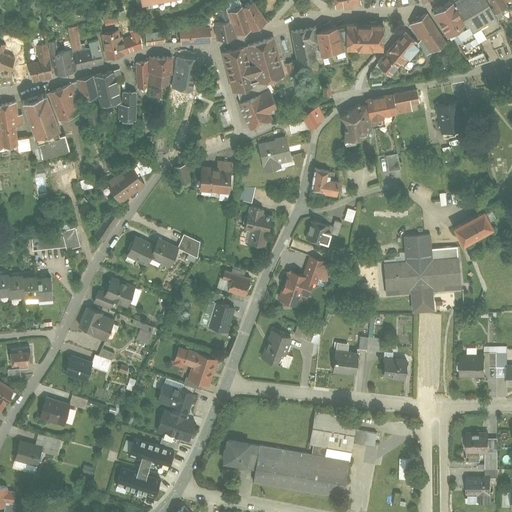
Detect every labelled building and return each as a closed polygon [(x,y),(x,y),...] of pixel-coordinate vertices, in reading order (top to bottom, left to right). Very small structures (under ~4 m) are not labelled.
[(252,0),(244,0),(239,4),(250,26),(264,17),(252,0)] [(463,20),(452,0),(442,0),(430,6),(443,31),(453,26),(463,20)] [(493,10),(487,0),(452,0),(463,20),(466,19),(468,24),(493,10)] [(234,32),(250,26),(239,4),(225,9),(228,16),(230,21),(234,32)] [(426,9),(407,21),(424,50),(427,49),(443,39),(426,9)] [(215,37),(232,34),(230,21),(228,16),(211,19),(215,37)] [(99,29),(105,55),(122,51),(140,45),(138,33),(135,26),(133,17),(129,18),(124,20),(128,33),(121,36),(119,31),(118,31),(116,25),(99,29)] [(345,56),(340,37),(343,36),(343,18),(314,25),(312,25),(318,49),(321,61),(345,56)] [(381,18),(343,18),(343,36),(343,44),(381,44),(381,18)] [(472,30),(468,24),(466,19),(463,20),(453,26),(459,38),(471,31),(472,30)] [(176,40),(208,38),(207,20),(175,22),(176,40)] [(66,28),(70,46),(79,44),(77,34),(74,21),(65,23),(66,28)] [(314,54),(313,50),(318,49),(312,25),(314,25),(313,21),(290,26),(298,58),(314,54)] [(144,43),(163,41),(161,27),(142,29),(144,43)] [(404,27),(375,57),(389,71),(416,42),(411,37),(413,35),(404,27)] [(476,40),(471,31),(459,38),(464,46),(476,40)] [(272,33),(218,49),(230,89),(233,89),(253,83),(252,80),(266,76),(284,71),(272,33)] [(74,66),(101,60),(95,34),(85,36),(87,44),(69,48),(74,66)] [(53,72),(74,66),(69,48),(68,44),(56,47),(53,36),(45,38),(53,72)] [(0,38),(0,64),(9,69),(15,54),(1,48),(4,40),(0,38)] [(45,39),(34,41),(37,56),(25,59),(28,70),(29,70),(31,77),(49,73),(47,66),(49,65),(45,39)] [(190,87),(195,55),(182,53),(174,54),(171,71),(169,84),(190,87)] [(170,72),(170,54),(146,54),(146,57),(146,81),(168,81),(168,72),(170,72)] [(146,57),(134,59),(134,85),(146,84),(146,81),(146,57)] [(120,76),(117,64),(111,66),(112,67),(114,77),(120,76)] [(11,70),(14,80),(28,75),(25,66),(11,70)] [(114,77),(112,67),(92,73),(97,92),(100,101),(120,96),(114,77)] [(97,92),(92,73),(91,71),(74,76),(74,79),(79,94),(80,97),(97,92)] [(233,89),(238,100),(267,85),(268,88),(271,86),(266,76),(252,80),(253,83),(233,89)] [(70,80),(76,95),(79,94),(74,79),(70,80)] [(70,80),(46,88),(57,116),(81,108),(76,95),(70,80)] [(328,80),(320,81),(320,90),(328,89),(328,80)] [(238,100),(235,101),(248,127),(270,116),(267,109),(276,104),(268,88),(267,85),(238,100)] [(134,87),(120,86),(120,100),(116,100),(115,115),(133,115),(134,87)] [(415,87),(391,92),(395,113),(420,109),(415,87)] [(56,131),(54,124),(57,123),(44,89),(19,96),(31,131),(35,129),(37,137),(35,137),(39,153),(40,153),(41,158),(60,153),(58,148),(66,145),(62,129),(56,131)] [(383,116),(395,113),(391,92),(364,97),(365,101),(370,127),(385,124),(383,116)] [(458,97),(435,101),(442,136),(455,134),(454,127),(464,125),(458,97)] [(0,99),(0,146),(15,144),(15,140),(16,140),(13,122),(21,120),(20,111),(16,112),(14,98),(0,99)] [(365,101),(354,103),(336,114),(343,124),(341,129),(343,138),(358,135),(357,130),(370,127),(365,101)] [(95,104),(83,106),(86,124),(98,122),(95,104)] [(288,131),(305,127),(306,128),(324,119),(318,108),(309,113),(307,108),(298,113),(301,118),(286,121),(288,131)] [(285,134),(255,141),(261,171),(279,167),(278,164),(290,161),(285,134)] [(386,154),(388,169),(400,167),(398,152),(386,154)] [(70,155),(43,162),(46,174),(73,167),(70,155)] [(134,159),(138,172),(151,167),(147,155),(134,159)] [(197,188),(226,191),(230,159),(215,157),(214,163),(199,162),(197,188)] [(103,179),(119,202),(144,184),(128,161),(103,179)] [(190,180),(185,162),(171,166),(176,184),(190,180)] [(314,167),(310,190),(335,194),(337,178),(325,176),(326,170),(314,167)] [(238,199),(249,202),(253,188),(241,188),(238,199)] [(462,190),(451,190),(452,201),(463,200),(462,190)] [(78,247),(73,227),(68,229),(66,224),(74,222),(69,203),(67,200),(64,200),(62,193),(51,195),(60,233),(63,247),(64,250),(78,247)] [(262,208),(247,204),(242,228),(244,229),(241,240),(264,245),(270,214),(261,212),(262,208)] [(344,218),(353,219),(355,208),(347,206),(344,218)] [(453,223),(463,242),(496,225),(486,206),(453,223)] [(90,234),(101,242),(120,216),(108,208),(90,234)] [(330,224),(309,216),(302,238),(323,245),(326,236),(336,239),(342,222),(332,218),(330,224)] [(60,233),(45,235),(29,236),(30,251),(47,250),(63,247),(60,233)] [(385,260),(388,290),(411,288),(413,308),(434,307),(433,287),(460,285),(457,246),(430,248),(429,233),(404,235),(405,258),(385,260)] [(134,234),(124,255),(145,265),(148,258),(167,267),(176,247),(195,257),(197,241),(182,234),(176,246),(155,236),(151,243),(134,234)] [(300,273),(285,268),(274,300),(304,311),(313,284),(320,287),(326,271),(325,260),(307,254),(300,273)] [(243,296),(249,277),(242,275),(243,270),(231,266),(229,271),(222,269),(216,288),(243,296)] [(20,272),(5,274),(7,293),(7,295),(22,294),(20,275),(20,272)] [(34,274),(20,275),(22,294),(22,297),(36,295),(35,276),(34,274)] [(95,288),(90,302),(102,306),(100,311),(105,313),(106,308),(108,309),(111,301),(125,306),(133,283),(108,274),(102,291),(95,288)] [(49,275),(35,276),(36,295),(37,298),(51,297),(49,275)] [(226,332),(233,308),(219,304),(222,296),(209,293),(207,300),(212,302),(205,326),(226,332)] [(112,318),(83,305),(75,325),(87,330),(86,333),(103,340),(104,338),(110,340),(117,325),(110,322),(112,318)] [(140,326),(135,339),(147,343),(154,325),(128,316),(126,321),(140,326)] [(315,332),(294,325),(291,335),(311,342),(315,332)] [(291,337),(268,329),(257,359),(280,367),(291,337)] [(358,336),(357,348),(365,349),(367,337),(358,336)] [(379,338),(367,337),(365,349),(378,351),(379,338)] [(330,371),(353,374),(355,351),(346,350),(347,342),(335,341),(334,349),(332,348),(330,371)] [(34,362),(32,345),(10,347),(12,364),(34,362)] [(457,352),(457,376),(483,376),(483,365),(495,365),(495,345),(483,345),(483,352),(457,352)] [(506,345),(495,345),(495,365),(506,365),(506,345)] [(112,352),(99,347),(95,355),(91,353),(89,360),(90,360),(89,361),(100,365),(102,358),(109,359),(112,352)] [(206,386),(215,357),(186,349),(185,350),(176,347),(170,365),(180,368),(181,364),(188,366),(184,380),(206,386)] [(89,360),(68,353),(61,374),(83,381),(84,376),(87,377),(91,366),(88,365),(89,361),(90,360),(89,360)] [(382,355),(380,377),(403,379),(405,357),(382,355)] [(7,368),(8,377),(20,376),(20,367),(7,368)] [(133,380),(127,378),(124,389),(130,391),(133,380)] [(0,407),(12,388),(0,381),(0,407)] [(185,415),(192,392),(161,382),(154,401),(168,406),(167,409),(185,415)] [(67,403),(44,395),(37,417),(63,426),(69,405),(83,409),(86,399),(70,394),(67,403)] [(185,415),(167,409),(161,407),(153,431),(161,433),(159,437),(170,440),(171,437),(186,442),(194,418),(185,415)] [(355,417),(330,412),(317,410),(313,410),(307,445),(311,446),(309,453),(256,444),(256,446),(248,444),(249,442),(244,441),(244,440),(229,437),(228,439),(224,439),(220,460),(222,460),(221,462),(244,466),(243,467),(252,469),(250,481),(341,496),(347,460),(322,455),(324,448),(349,452),(350,442),(370,445),(373,432),(353,428),(355,417)] [(484,451),(487,451),(487,437),(487,431),(464,431),(464,451),(484,451)] [(33,443),(17,438),(12,459),(13,459),(12,465),(33,471),(39,449),(58,454),(62,440),(36,433),(33,443)] [(133,436),(128,454),(141,458),(151,462),(167,467),(173,449),(133,436)] [(484,451),(484,475),(489,475),(495,475),(495,451),(494,451),(487,451),(484,451)] [(151,462),(141,458),(137,470),(147,473),(151,462)] [(92,467),(82,463),(79,473),(88,477),(92,467)] [(122,465),(116,483),(155,496),(161,477),(147,473),(137,470),(122,465)] [(484,475),(464,475),(464,496),(475,496),(475,503),(489,503),(489,475),(484,475)] [(6,486),(0,485),(0,506),(2,507),(3,502),(11,503),(13,491),(5,490),(6,486)] [(399,503),(401,491),(394,490),(392,502),(399,503)]
